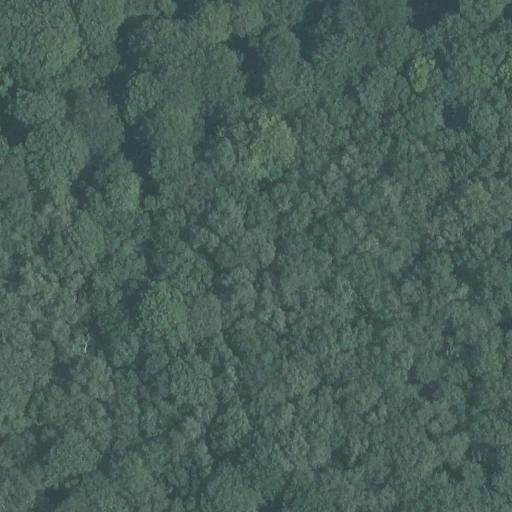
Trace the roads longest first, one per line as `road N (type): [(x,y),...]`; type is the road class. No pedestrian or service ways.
road 1 (track): [(132,187),(69,0)]
road 2 (track): [(0,234),(132,187)]
